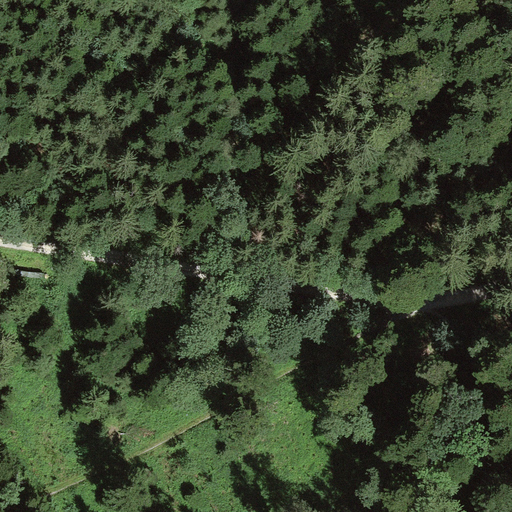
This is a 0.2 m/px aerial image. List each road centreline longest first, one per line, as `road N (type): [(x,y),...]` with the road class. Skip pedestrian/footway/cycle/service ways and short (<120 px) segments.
road 1 (track): [(0,508),(135,453),(412,312)]
road 2 (track): [(0,238),(274,280),(412,312)]
